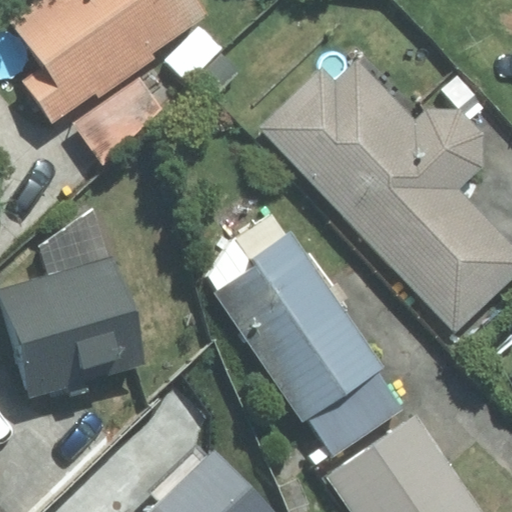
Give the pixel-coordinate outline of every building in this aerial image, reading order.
[(43,137),(211,24),(195,0),(27,0),(0,18),(0,35),(29,79),(11,90),(43,137)] [(448,342),(511,275),(511,256),(451,190),(472,172),(472,139),(452,117),(418,109),(401,123),(351,60),(323,87),(314,75),(248,135),(448,342)] [(316,470),(404,411),(267,217),(181,272),(316,470)] [(100,263),(0,296),(0,349),(10,396),(124,372),(100,263)] [(337,511),(474,511),(411,419),(317,483),(337,511)] [(272,511),(216,450),(151,511),(272,511)]
